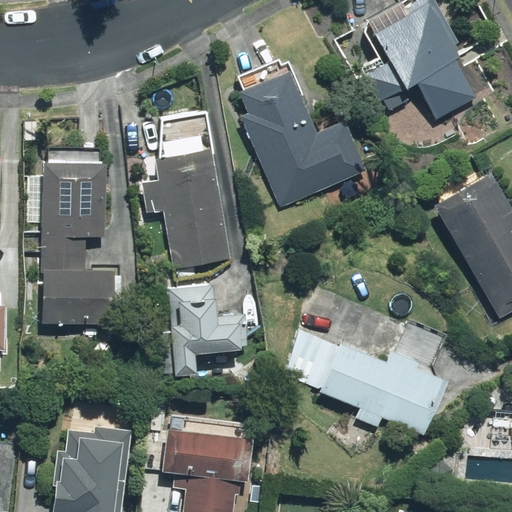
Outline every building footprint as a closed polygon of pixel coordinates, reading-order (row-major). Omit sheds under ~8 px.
[(452,56),(420,5),(367,38),(381,60),(361,72),(379,101),(411,81),(452,56)] [(474,93),(452,56),(411,81),(433,118),(474,93)] [(245,109),(233,115),(277,208),(366,166),(343,118),(311,133),(281,70),(236,91),(245,109)] [(225,255),(204,148),(145,159),(149,179),(139,181),(145,211),(157,209),(168,266),(225,255)] [(38,222),(38,231),(25,231),(24,250),(37,250),(37,323),(111,324),(112,270),(83,270),(83,239),(104,239),(105,163),(38,163),(38,175),(38,222)] [(511,307),(511,205),(506,210),(481,169),(425,203),(495,318),(511,307)] [(207,282),(163,282),(163,326),(157,326),(157,375),(195,375),(195,353),(236,353),(236,323),(207,323),(207,282)] [(408,364),(411,357),(384,345),(377,361),(338,345),(318,393),(355,408),(351,418),(372,427),(377,415),(418,432),(441,378),(408,364)] [(120,511),(127,427),(89,424),(88,431),(61,429),(59,449),(52,449),(47,510),(68,511),(67,511),(120,511)] [(247,432),(161,428),(159,474),(172,474),(171,487),(182,488),(180,511),(227,511),(228,498),(238,499),(239,483),(244,483),(247,432)]
